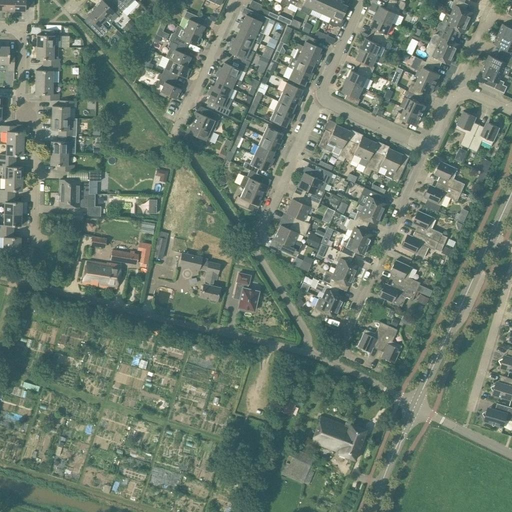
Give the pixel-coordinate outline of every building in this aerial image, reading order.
[(14,0),(3,0),(3,10),(14,10),(14,0)] [(14,0),(14,10),(25,11),(25,7),(31,7),(31,0),(14,0)] [(102,0),(101,0),(94,7),(106,20),(110,24),(115,19),(122,12),(114,3),(110,7),(102,0)] [(122,12),(127,7),(134,0),(117,0),(114,3),(122,12)] [(259,11),(260,7),(262,5),(252,0),(249,7),(259,11)] [(297,0),(295,6),(301,8),(302,5),(312,9),(315,0),(297,0)] [(315,0),(312,9),(321,13),(326,0),(315,0)] [(326,0),(321,13),(330,17),(338,0),(326,0)] [(340,0),(338,0),(330,17),(331,17),(328,22),(329,24),(331,25),(334,27),(335,27),(337,26),(341,27),(347,13),(344,12),(347,6),(342,4),(343,1),(340,0)] [(401,9),(404,10),(406,6),(406,4),(405,2),(400,0),(389,0),(388,3),(401,9)] [(451,15),(469,23),(473,13),(464,9),(466,3),(464,2),(459,0),(454,0),(451,7),(454,9),(451,15)] [(376,17),(392,24),(396,14),(399,15),(401,9),(388,3),(386,8),(380,6),(376,17)] [(102,24),(106,20),(94,7),(87,15),(94,23),(90,27),(100,37),(108,30),(102,24)] [(184,29),(200,36),(204,26),(194,22),(197,16),(186,11),(184,17),(188,19),(184,29)] [(241,19),(239,23),(257,31),(263,34),(270,19),(254,12),(252,17),(246,15),(243,20),(241,19)] [(440,23),(438,28),(441,29),(454,35),(457,30),(464,33),(469,23),(451,15),(446,13),(443,22),(440,23)] [(392,24),(376,17),(371,27),(376,30),(374,35),(387,41),(389,35),(387,34),(392,24)] [(163,30),(167,21),(162,19),(156,34),(166,39),(168,33),(163,30)] [(130,20),(125,25),(129,29),(134,24),(130,20)] [(252,40),(257,31),(239,23),(237,27),(239,29),(237,33),(252,40)] [(511,28),(503,24),(499,34),(511,40),(511,28)] [(172,33),(169,41),(170,41),(183,47),(185,41),(195,46),(196,44),(198,45),(200,44),(202,40),(201,38),(199,38),(200,36),(184,29),(178,26),(177,28),(176,31),(175,33),(173,32),(172,33)] [(287,27),(283,35),(280,41),(284,43),(284,42),(285,43),(292,29),(287,27)] [(37,35),(37,47),(53,47),(58,47),(60,47),(60,36),(60,30),(47,29),(47,35),(37,35)] [(452,41),(454,35),(441,29),(438,35),(437,34),(436,34),(435,35),(434,35),(432,37),(430,43),(455,54),(459,44),(452,41)] [(117,31),(112,36),(117,40),(122,35),(117,31)] [(248,49),(252,40),(237,33),(235,38),(233,37),(231,42),(248,49)] [(511,40),(499,34),(494,44),(510,51),(508,57),(511,58),(511,40)] [(387,41),(374,35),(371,41),(366,38),(361,49),(377,56),(382,46),(389,49),(392,44),(387,41)] [(305,41),(303,46),(297,43),(295,48),(301,51),(319,59),(321,54),(318,53),(321,48),(315,45),(317,40),(307,36),(305,41)] [(269,37),(266,46),(274,49),(277,41),(269,37)] [(422,49),(424,43),(410,38),(406,51),(412,53),(414,46),(422,49)] [(168,51),(165,57),(169,59),(170,59),(186,67),(191,57),(180,52),(183,47),(170,41),(168,47),(170,48),(168,51)] [(280,52),(284,43),(280,41),(276,50),(280,52)] [(248,49),(231,42),(229,46),(231,47),(229,52),(235,55),(233,60),(248,67),(249,64),(248,61),(244,59),(248,49)] [(450,64),(455,54),(430,43),(427,49),(427,51),(427,52),(427,53),(428,54),(429,55),(426,62),(435,66),(437,67),(441,60),(450,64)] [(9,47),(0,46),(0,63),(8,64),(8,70),(14,71),(14,57),(9,57),(9,47)] [(53,59),(53,47),(37,47),(36,59),(47,59),(46,65),(59,65),(60,59),(53,59)] [(384,59),(377,56),(361,49),(356,59),(362,62),(359,67),(372,73),(375,67),(372,66),(375,60),(382,64),(384,59)] [(275,61),(280,52),(276,50),(271,60),(275,61)] [(301,51),(297,60),(312,67),(314,62),(317,63),(319,59),(301,51)] [(489,55),(485,65),(503,73),(507,75),(510,69),(511,69),(511,58),(508,57),(505,62),(489,55)] [(416,69),(419,58),(413,56),(410,67),(416,69)] [(264,57),(260,65),(265,67),(269,59),(264,57)] [(292,58),(288,67),(310,77),(312,73),(310,72),(312,67),(297,60),(292,58)] [(162,74),(173,79),(175,74),(185,78),(186,76),(188,77),(189,77),(191,72),(191,71),(189,70),(190,68),(186,67),(170,59),(169,59),(162,74)] [(219,67),(217,71),(235,79),(239,69),(246,72),(248,67),(233,60),(230,65),(224,63),(222,68),(219,67)] [(433,71),(435,66),(426,62),(422,60),(418,70),(421,72),(419,77),(437,86),(439,82),(437,81),(440,74),(433,71)] [(59,71),(59,65),(46,65),(46,70),(36,70),(35,82),(52,82),(53,71),(59,71)] [(500,80),(503,73),(485,65),(480,75),(496,82),(494,88),(504,93),(507,87),(503,85),(504,82),(500,80)] [(347,81),(363,88),(367,78),(370,79),(372,73),(359,67),(357,73),(352,70),(347,81)] [(292,69),(288,79),(303,86),(306,80),(308,82),(310,77),(292,69)] [(218,76),(216,81),(231,88),(233,84),(240,87),(242,82),(235,79),(217,71),(215,75),(218,76)] [(165,97),(166,95),(176,99),(176,98),(178,98),(180,98),(181,94),(181,92),(179,91),(180,89),(170,85),(173,79),(162,74),(159,73),(156,78),(159,80),(158,83),(163,86),(160,92),(159,94),(165,97)] [(437,86),(419,77),(417,83),(413,81),(408,91),(410,92),(421,97),(424,92),(430,95),(433,88),(436,89),(437,86)] [(250,78),(248,84),(252,87),(256,88),(259,82),(250,78)] [(227,97),(231,88),(216,81),(214,86),(211,85),(209,89),(227,97)] [(363,88),(347,81),(342,92),(347,94),(345,99),(358,105),(360,99),(358,98),(363,88)] [(52,94),(52,82),(35,82),(35,94),(45,94),(45,100),(58,100),(59,94),(52,94)] [(287,82),(282,92),(300,100),(302,96),(300,94),(302,89),(287,82)] [(209,89),(207,94),(210,95),(207,100),(219,105),(216,110),(216,111),(228,116),(230,110),(228,109),(232,100),(227,97),(209,89)] [(405,95),(400,106),(405,108),(423,117),(425,113),(423,112),(426,106),(419,103),(421,97),(410,92),(408,91),(406,90),(404,94),(405,95)] [(257,92),(253,101),(258,103),(262,94),(257,92)] [(282,92),(278,101),(293,108),(296,103),(298,104),(300,100),(282,92)] [(245,98),(247,99),(243,105),(247,107),(251,100),(252,97),(246,95),(245,98)] [(52,106),(52,118),(69,118),(69,107),(76,107),(76,101),(63,100),(62,106),(52,106)] [(253,101),(248,112),(253,115),(258,103),(253,101)] [(293,108),(278,101),(274,111),(292,118),(294,114),(291,113),(293,108)] [(422,120),(423,117),(405,108),(402,114),(399,112),(394,123),(407,129),(410,123),(416,126),(419,119),(422,120)] [(193,123),(214,132),(218,122),(216,121),(219,115),(207,109),(204,115),(197,113),(193,123)] [(290,123),(292,118),(274,111),(270,120),(285,127),(287,122),(290,123)] [(469,149),(479,125),(471,121),(474,116),(463,111),(456,128),(466,133),(460,145),(469,149)] [(52,118),(51,129),(62,130),(61,135),(75,136),(75,130),(75,118),(69,118),(52,118)] [(209,142),(214,132),(193,123),(188,133),(195,136),(192,142),(204,148),(208,141),(209,142)] [(487,128),(479,125),(469,149),(477,152),(482,140),(492,145),(500,128),(490,123),(487,128)] [(0,131),(6,132),(6,143),(23,144),(23,132),(16,131),(16,126),(0,125),(0,131)] [(331,152),(342,128),(335,125),(332,132),(326,130),(318,146),(331,152)] [(267,127),(262,136),(280,144),(282,140),(280,139),(282,134),(267,127)] [(350,131),(342,128),(331,152),(339,155),(337,159),(343,162),(345,158),(352,142),(346,139),(350,131)] [(51,141),(50,153),(68,153),(74,153),(75,142),(75,136),(61,135),(61,141),(51,141)] [(280,144),(262,136),(258,145),(273,152),(276,147),(278,148),(280,144)] [(358,164),(368,139),(362,136),(358,144),(352,142),(345,158),(358,164)] [(376,143),(368,139),(358,164),(365,167),(362,173),(368,176),(371,170),(378,153),(372,150),(376,143)] [(23,144),(6,143),(6,155),(0,154),(0,160),(15,161),(16,156),(23,156),(23,144)] [(273,152),(258,145),(254,155),(272,163),(273,158),(271,157),(273,152)] [(380,166),(387,169),(395,151),(388,148),(384,156),(378,153),(371,170),(377,172),(380,166)] [(459,148),(454,159),(461,161),(466,151),(459,148)] [(395,151),(387,169),(394,172),(391,179),(397,182),(405,165),(399,162),(402,155),(395,151)] [(68,153),(50,153),(50,165),(60,165),(60,171),(74,171),(74,165),(67,165),(68,153)] [(242,167),(249,170),(256,174),(259,168),(265,171),(267,166),(270,167),(272,163),(254,155),(250,164),(245,162),(242,167)] [(0,166),(5,167),(5,179),(22,179),(22,167),(15,167),(15,161),(0,160),(0,166)] [(438,182),(462,192),(465,184),(454,179),(458,169),(441,161),(436,172),(441,174),(438,182)] [(490,165),(481,161),(478,170),(487,174),(490,165)] [(304,172),(301,180),(318,187),(324,190),(327,183),(328,184),(331,177),(333,173),(316,166),(315,170),(312,176),(304,172)] [(239,185),(245,188),(261,195),(266,185),(259,182),(262,176),(256,174),(249,170),(246,177),(244,176),(239,185)] [(60,180),(59,193),(95,194),(97,194),(97,181),(100,181),(100,172),(88,172),(87,181),(85,181),(60,180)] [(226,179),(220,177),(217,183),(223,186),(226,179)] [(0,189),(0,196),(14,197),(15,191),(21,191),(22,179),(5,179),(5,190),(0,189)] [(301,180),(297,187),(305,191),(303,196),(319,204),(322,197),(321,197),(315,194),(318,187),(301,180)] [(427,199),(424,206),(439,212),(442,206),(446,196),(458,201),(462,192),(438,182),(434,190),(429,187),(424,198),(427,199)] [(359,197),(357,203),(363,206),(381,214),(386,204),(376,200),(379,194),(364,187),(359,197)] [(257,206),(261,195),(245,188),(240,197),(238,196),(235,203),(247,209),(250,203),(257,206)] [(95,194),(59,193),(59,206),(87,207),(87,216),(101,216),(101,207),(94,206),(95,194)] [(0,202),(4,202),(4,214),(21,214),(21,202),(14,202),(14,197),(0,196),(0,202)] [(316,210),(319,204),(303,196),(300,202),(292,199),(289,206),(306,214),(309,207),(316,210)] [(155,212),(155,199),(147,199),(147,212),(155,212)] [(340,201),(336,210),(342,213),(346,204),(340,201)] [(291,223),(307,230),(310,223),(303,220),(306,214),(289,206),(286,213),(293,217),(291,223)] [(377,224),(381,214),(363,206),(361,212),(357,211),(353,220),(365,225),(367,220),(377,224)] [(326,208),(322,220),(328,222),(332,210),(326,208)] [(416,231),(445,244),(448,237),(443,235),(444,233),(432,228),(436,218),(419,211),(414,221),(419,223),(416,231)] [(21,214),(4,214),(4,225),(0,224),(0,231),(13,232),(14,226),(20,226),(21,214)] [(457,214),(454,219),(464,223),(466,218),(457,214)] [(350,237),(367,245),(372,235),(362,231),(365,225),(353,220),(350,218),(345,228),(352,231),(350,237)] [(142,220),(139,227),(150,233),(154,225),(142,220)] [(277,232),(294,240),(298,233),(304,236),(307,230),(291,223),(288,228),(280,225),(277,232)] [(325,233),(316,229),(314,233),(323,237),(325,233)] [(13,237),(13,232),(0,231),(0,237),(3,237),(3,249),(20,250),(20,237),(13,237)] [(441,252),(445,244),(416,231),(412,239),(407,237),(403,248),(425,257),(429,247),(436,250),(436,249),(441,252)] [(294,240),(277,232),(274,240),(278,242),(276,248),(295,256),(301,243),(294,240)] [(317,235),(310,232),(306,241),(311,244),(310,245),(317,249),(321,239),(316,237),(317,235)] [(105,238),(91,236),(90,245),(104,247),(105,238)] [(166,239),(158,237),(153,257),(161,259),(166,239)] [(339,251),(351,256),(353,251),(363,255),(367,245),(350,237),(347,243),(344,242),(339,251)] [(130,253),(112,250),(110,260),(136,264),(138,253),(133,253),(134,251),(130,250),(130,253)] [(348,262),(351,256),(339,251),(335,260),(338,262),(336,268),(354,276),(358,266),(348,262)] [(201,258),(182,253),(179,265),(208,271),(205,285),(203,284),(200,297),(210,299),(210,301),(215,303),(216,300),(217,301),(220,288),(211,286),(213,279),(216,279),(217,274),(219,265),(208,262),(208,266),(200,264),(201,258)] [(141,254),(140,262),(148,263),(149,256),(141,254)] [(313,260),(305,256),(299,268),(307,272),(313,260)] [(397,273),(394,281),(417,291),(421,283),(409,278),(414,268),(397,260),(392,271),(397,273)] [(87,261),(82,283),(99,286),(117,289),(122,266),(107,263),(107,264),(103,264),(88,261),(87,261)] [(349,286),(354,276),(336,268),(333,274),(326,271),(322,280),(337,287),(339,282),(349,286)] [(254,311),(258,291),(247,289),(250,276),(238,273),(233,298),(240,300),(238,307),(245,309),(245,311),(252,312),(252,310),(254,311)] [(319,279),(315,289),(318,290),(324,293),(322,299),(321,299),(340,307),(340,306),(342,307),(344,302),(342,301),(344,297),(334,293),(337,287),(322,280),(319,279)] [(417,291),(394,281),(390,289),(385,286),(380,297),(402,307),(407,297),(414,300),(417,291)] [(434,291),(425,286),(422,293),(431,297),(434,291)] [(429,299),(420,294),(417,301),(426,305),(429,299)] [(321,299),(322,299),(319,297),(311,314),(322,319),(325,313),(335,317),(339,307),(321,299)] [(378,349),(389,326),(380,322),(375,334),(365,329),(357,346),(367,351),(370,346),(378,349)] [(389,326),(378,349),(386,353),(383,358),(394,363),(402,346),(392,341),(397,329),(389,326)] [(511,350),(509,349),(507,356),(504,355),(503,357),(498,360),(501,365),(500,368),(507,370),(509,372),(511,371),(511,350)] [(511,378),(501,376),(499,382),(496,381),(495,384),(490,387),(493,391),(492,394),(500,396),(501,399),(503,398),(511,400),(511,396),(511,378)] [(285,401),(281,412),(291,416),(295,405),(285,401)] [(511,407),(509,407),(507,413),(488,407),(487,410),(482,413),(485,418),(484,421),(492,423),(493,425),(496,424),(503,426),(505,420),(511,420),(511,407)] [(349,427),(320,417),(311,442),(339,452),(338,454),(355,460),(366,430),(350,424),(349,427)] [(314,456),(296,449),(292,456),(288,455),(285,462),(286,462),(281,474),(302,483),(311,464),(314,456)]
